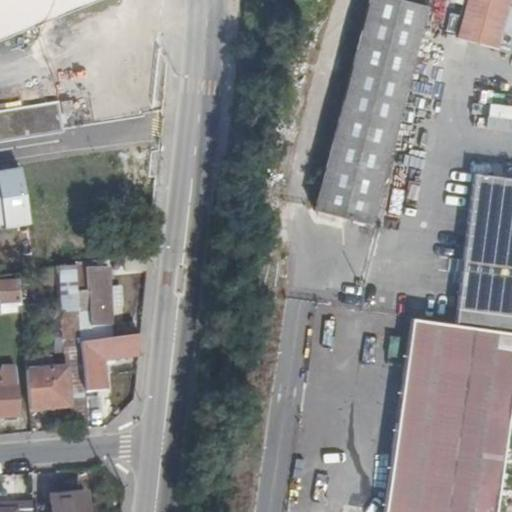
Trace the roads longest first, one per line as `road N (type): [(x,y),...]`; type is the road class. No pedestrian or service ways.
road 1 (secondary): [(164,451),(208,0)]
road 2 (residential): [(0,454),(123,445),(164,451)]
